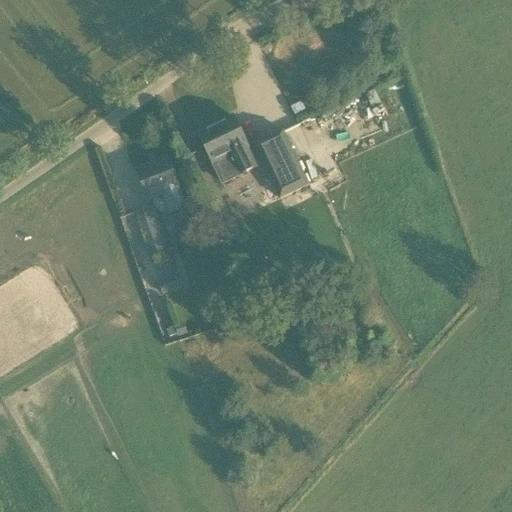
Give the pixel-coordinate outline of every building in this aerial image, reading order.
[(232,119),(198,135),(213,168),(221,184),(255,169),(253,163),(241,137),(232,119)] [(162,197),(169,215),(186,209),(166,159),(137,171),(149,202),(162,197)] [(222,203),(201,213),(212,237),(233,228),(222,203)] [(135,214),(151,260),(169,253),(154,207),(135,214)] [(157,282),(164,298),(184,290),(177,274),(157,282)] [(234,296),(239,311),(254,305),(248,291),(234,296)]
